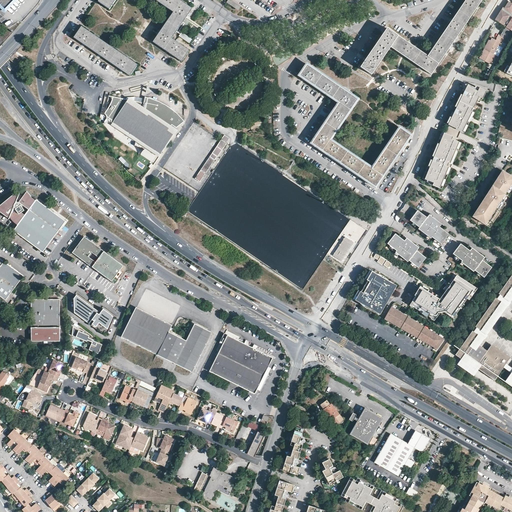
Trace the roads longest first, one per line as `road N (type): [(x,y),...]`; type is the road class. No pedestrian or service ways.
road 1 (residential): [(392,206),(288,136),(284,74),(327,44)]
road 2 (residential): [(306,350),(511,468)]
road 3 (residential): [(499,0),(392,206)]
road 4 (primary): [(311,341),(511,453)]
road 5 (residential): [(185,251),(145,202),(148,183),(194,114),(176,75)]
road 6 (residential): [(77,396),(142,423),(194,430),(266,463)]
road 7 (primary): [(90,171),(45,105),(39,81),(42,47),(73,0)]
road 8 (primary): [(0,79),(52,149),(120,216)]
road 9 (residential): [(84,0),(64,28),(63,47),(118,81),(176,75)]
road 10 (residential): [(83,217),(231,310)]
road 11 (primary): [(318,327),(185,251)]
road 12 (primary): [(90,171),(0,59)]
road 13 (residential): [(392,206),(318,327)]
road 14 (primary): [(120,216),(232,295)]
road 15 (primary): [(424,389),(322,339),(311,341)]
road 16 (primary): [(185,251),(90,171)]
road 17 (primary): [(424,389),(318,327)]
road 18 (residential): [(306,350),(266,463)]
